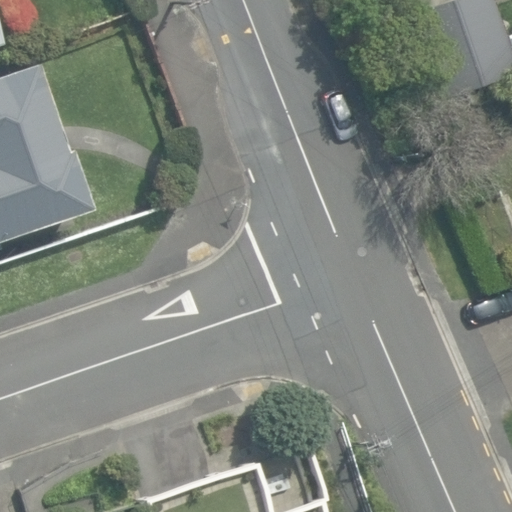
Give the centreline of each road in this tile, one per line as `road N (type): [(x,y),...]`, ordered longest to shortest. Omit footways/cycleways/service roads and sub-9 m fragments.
road 1 (residential): [(349,276),(0,394)]
road 2 (tertiary): [(244,0),(349,276)]
road 3 (tertiary): [(349,276),(455,511)]
